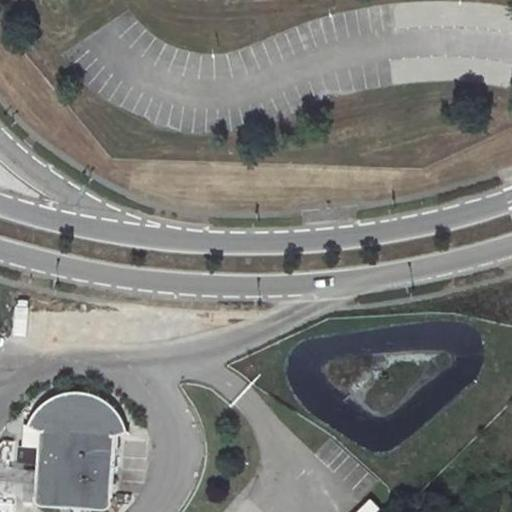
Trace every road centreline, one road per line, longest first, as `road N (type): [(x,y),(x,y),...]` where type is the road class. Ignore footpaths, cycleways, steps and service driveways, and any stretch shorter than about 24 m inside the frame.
road 1 (unclassified): [(0,256),(68,279),(210,292),(389,276),(511,246)]
road 2 (unclassified): [(511,202),(295,248),(151,239)]
road 3 (unknown): [(318,511),(219,346)]
road 4 (residential): [(151,239),(55,191),(0,144)]
road 5 (unclassified): [(151,239),(80,232),(0,210)]
